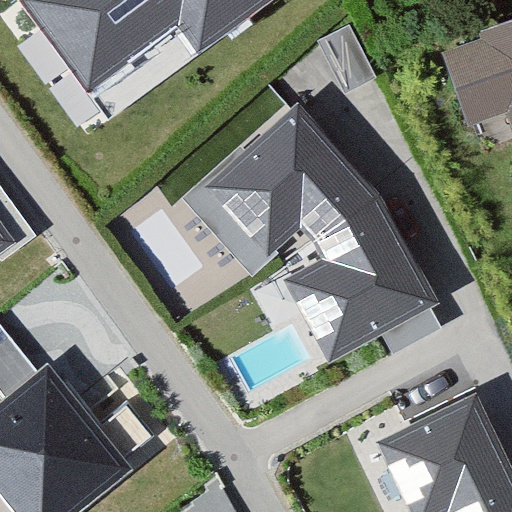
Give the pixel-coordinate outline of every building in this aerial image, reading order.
[(253,0),(39,0),(92,68),(181,0),(208,34),(253,0)] [(498,57),(455,72),(472,119),(511,105),(511,106),(511,41),(494,47),(498,57)] [(371,169),(291,86),(200,164),(270,238),(299,203),(331,231),(291,263),(339,336),(429,278),(371,169)] [(75,511),(127,470),(47,372),(0,409),(0,489),(18,511),(75,511)] [(511,511),(511,470),(476,396),(379,442),(412,511),(511,511)]
